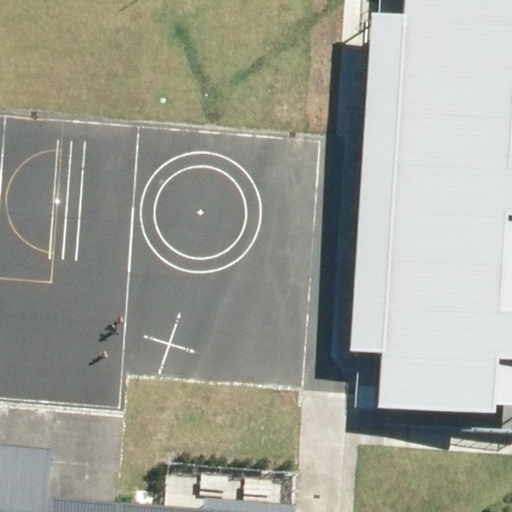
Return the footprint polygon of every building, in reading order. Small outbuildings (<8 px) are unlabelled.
[(511,0),(404,0),(404,24),(402,49),(383,346),(382,362),(378,415),(494,423),(495,414),(498,368),(511,368),(511,318),(500,318),(506,235),(506,227),(511,227),(511,172),(511,173),(511,168),(511,0)] [(367,361),(382,362),(383,346),(402,49),(404,24),(388,23),(371,22),(370,48),(351,344),(350,360),(353,360),(367,361)] [(511,227),(506,227),(506,235),(500,318),(511,318),(511,227)] [(511,368),(498,368),(495,414),(511,415),(511,414),(511,368)] [(0,438),(0,511),(273,511),(103,499),(60,496),(64,443),(0,438)]
